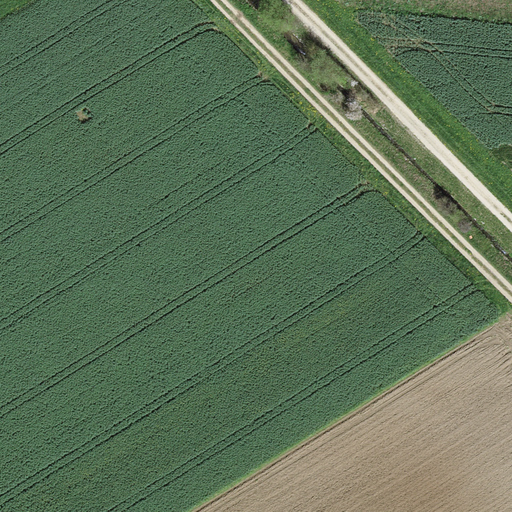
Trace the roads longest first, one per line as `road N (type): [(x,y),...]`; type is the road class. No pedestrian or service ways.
road 1 (track): [(217,0),(511,294)]
road 2 (track): [(288,0),(511,223)]
